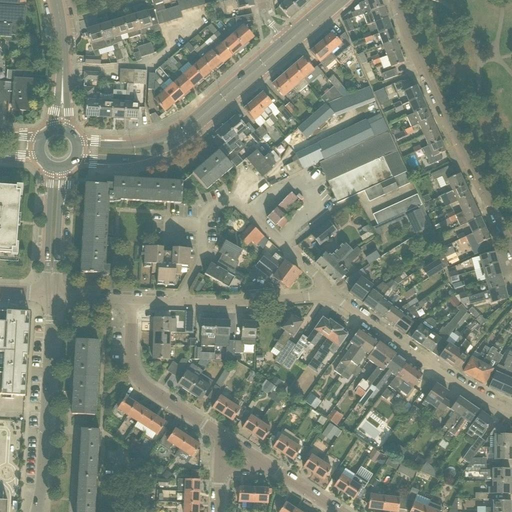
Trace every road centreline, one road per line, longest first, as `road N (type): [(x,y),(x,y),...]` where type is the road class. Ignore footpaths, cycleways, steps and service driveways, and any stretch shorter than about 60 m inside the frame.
road 1 (tertiary): [(73,159),(149,155),(186,137),(345,0)]
road 2 (residential): [(511,263),(396,0)]
road 3 (residential): [(181,302),(202,256),(203,212),(234,200),(328,295)]
road 4 (tertiary): [(283,40),(180,127),(146,143),(75,143)]
road 5 (residential): [(511,412),(460,388),(328,295)]
road 6 (residential): [(35,511),(51,295)]
road 7 (residential): [(219,435),(133,374),(131,300)]
road 8 (residential): [(328,295),(181,302)]
road 9 (residential): [(51,295),(62,167)]
road 10 (residential): [(51,167),(51,295)]
road 11 (unclassified): [(60,121),(55,0)]
